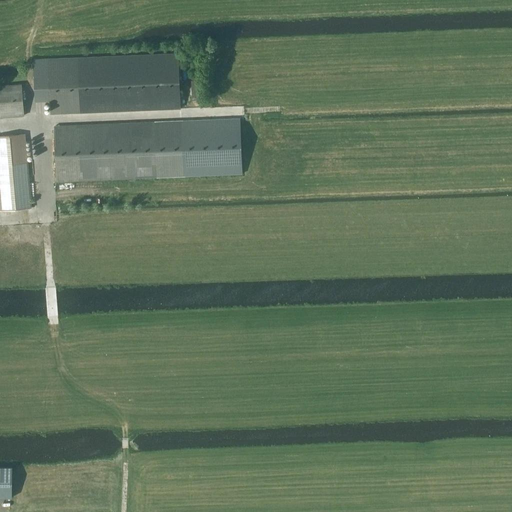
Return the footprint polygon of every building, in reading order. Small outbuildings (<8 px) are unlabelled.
[(179,53),(48,58),(50,100),(51,114),(181,109),(179,53)] [(48,58),(34,59),(35,101),(50,100),(48,58)] [(0,117),(25,116),(23,84),(0,85),(0,117)] [(183,120),(54,126),(57,182),(186,176),(243,174),(240,122),(240,118),(183,120)] [(0,136),(0,208),(0,211),(31,208),(25,134),(0,136)] [(12,467),(0,467),(0,496),(12,497),(12,467)]
